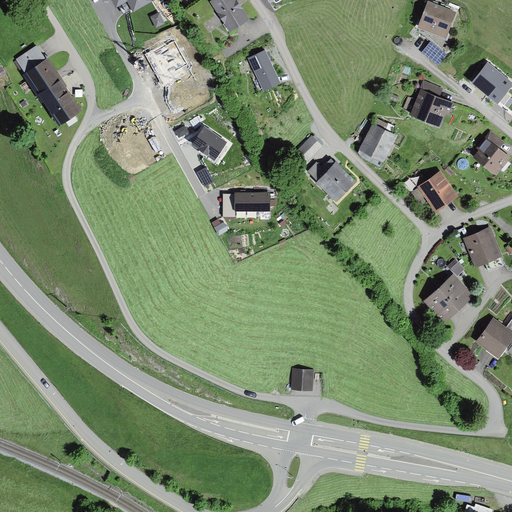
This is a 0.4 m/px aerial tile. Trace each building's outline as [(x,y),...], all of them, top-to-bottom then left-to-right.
[(112,0),(117,7),(127,0),(128,0),(134,10),(151,1),(150,0),(112,0)] [(234,0),(218,0),(213,3),(231,33),(248,22),(234,0)] [(456,14),(428,3),(418,31),(446,41),(456,14)] [(165,23),(159,13),(151,17),(156,27),(165,23)] [(173,39),(145,54),(163,87),(187,74),(183,67),(188,64),(173,39)] [(447,56),(431,43),(422,53),(438,66),(447,56)] [(26,76),(47,62),(37,47),(16,60),(26,76)] [(279,86),(264,54),(249,60),(264,93),(279,86)] [(26,76),(24,77),(60,129),(82,113),(65,89),(67,88),(48,61),(47,62),(26,76)] [(485,64),(471,81),(497,102),(511,85),(485,64)] [(419,90),(440,98),(444,90),(423,81),(419,90)] [(511,85),(497,102),(511,114),(511,85)] [(440,98),(419,90),(409,116),(439,129),(444,115),(449,117),(454,103),(440,98)] [(399,97),(389,93),(387,99),(397,103),(399,97)] [(375,119),(372,126),(385,132),(389,126),(375,119)] [(225,140),(203,125),(193,141),(214,156),(225,140)] [(372,126),(359,152),(384,164),(397,138),(385,132),(372,126)] [(486,141),(499,152),(505,145),(490,132),(484,140),(486,141)] [(312,133),(297,148),(308,158),(322,144),(312,133)] [(486,141),(471,159),(494,179),(509,161),(499,152),(486,141)] [(317,178),(335,159),(331,155),(322,165),(317,160),(308,169),(317,178)] [(317,178),(316,179),(336,198),(355,177),(335,158),(335,159),(317,178)] [(448,168),(445,171),(451,177),(454,174),(448,168)] [(441,172),(418,188),(418,189),(425,198),(436,214),(459,198),(441,172)] [(425,198),(418,189),(411,194),(418,203),(425,198)] [(269,191),(222,190),(221,215),(234,215),(234,207),(269,208),(269,191)] [(490,224),(464,236),(475,263),(502,251),(490,224)] [(499,254),(485,260),(489,269),(503,263),(499,254)] [(455,258),(448,264),(458,274),(464,268),(455,258)] [(453,270),(439,283),(459,303),(472,290),(461,278),(453,270)] [(439,283),(424,298),(444,318),(459,303),(439,283)] [(511,328),(493,315),(476,338),(499,354),(511,334),(511,328)] [(312,373),(291,372),(290,391),(311,392),(312,373)] [(469,502),(466,511),(493,511),(495,507),(469,502)]
